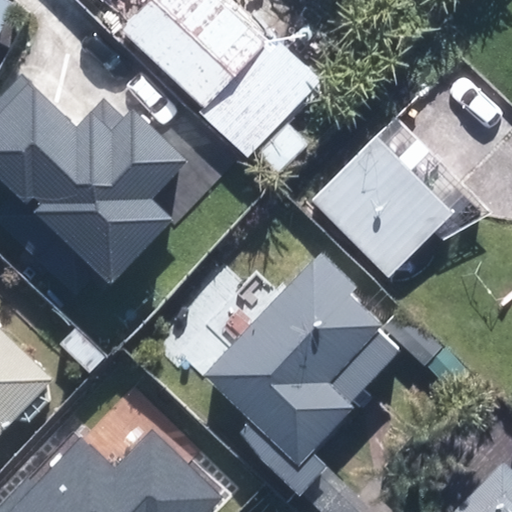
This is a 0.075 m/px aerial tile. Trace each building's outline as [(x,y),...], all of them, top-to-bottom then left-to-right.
[(0,0),(0,26),(13,2),(8,0),(0,0)] [(268,157),(293,180),(324,148),(300,125),(329,94),(229,0),(164,0),(132,33),(266,159),(268,157)] [(22,76),(0,97),(0,174),(111,284),(172,222),(147,197),(183,161),(109,89),(73,126),(22,76)] [(320,199),(399,281),(449,233),(461,246),(498,210),(436,147),(416,165),(387,135),(320,199)] [(255,417),(237,434),(300,496),(332,463),(315,447),(359,403),(354,399),(403,349),(383,329),(389,322),(356,290),(361,285),(326,250),(207,370),(255,417)] [(0,434),(54,380),(0,327),(0,434)] [(208,511),(220,500),(152,433),(112,473),(79,440),(36,483),(29,475),(0,504),(0,511),(208,511)] [(511,511),(511,464),(506,458),(454,511),(511,511)]
